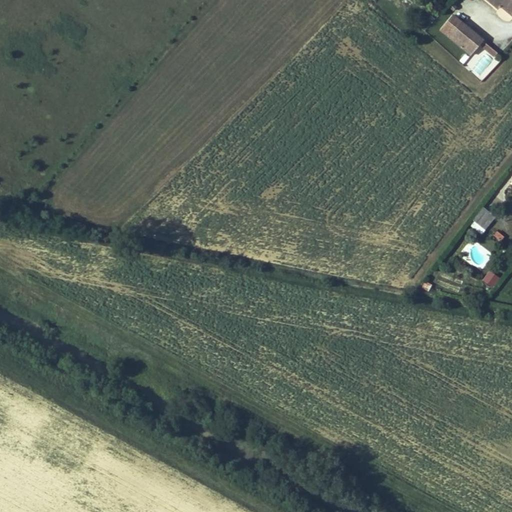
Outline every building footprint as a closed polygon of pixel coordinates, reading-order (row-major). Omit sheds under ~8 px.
[(498,7),(489,0),(478,0),(495,13),(497,9),(498,7)] [(511,0),(489,0),(498,7),(497,9),(511,21),(511,0)] [(468,61),(480,45),(442,17),(430,32),(468,61)] [(488,52),(482,47),(479,51),(485,56),(488,52)] [(495,57),(488,52),(485,56),(492,61),(495,57)] [(495,215),(484,207),(474,220),(486,228),(495,215)] [(482,233),(486,228),(474,220),(471,225),(482,233)] [(501,241),(504,237),(496,231),(493,235),(501,241)] [(482,282),(492,289),(500,279),(490,271),(482,282)]
